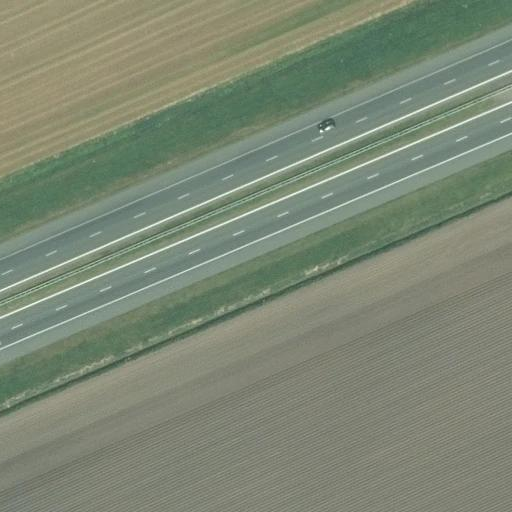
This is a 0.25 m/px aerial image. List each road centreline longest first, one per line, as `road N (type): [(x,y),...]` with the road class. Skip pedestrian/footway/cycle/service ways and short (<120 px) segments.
road 1 (motorway): [(511,56),(0,276)]
road 2 (motorway): [(0,334),(511,119)]
